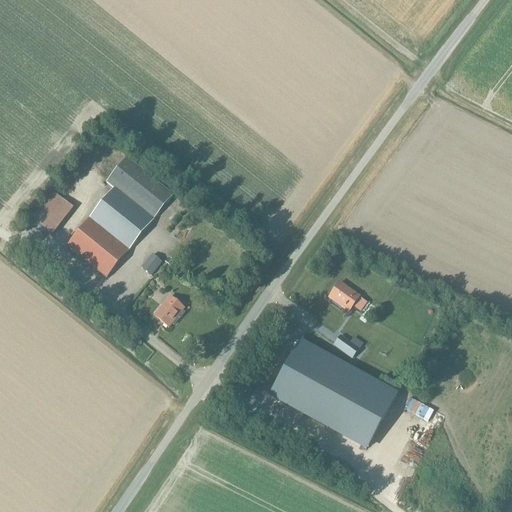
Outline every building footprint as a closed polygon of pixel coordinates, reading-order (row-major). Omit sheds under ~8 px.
[(106,183),(114,190),(153,221),(172,197),(126,159),(106,183)] [(153,221),(114,190),(89,221),(128,252),(153,221)] [(52,235),(73,209),(53,193),(32,220),(52,235)] [(128,252),(89,221),(67,248),(106,279),(128,252)] [(151,277),(161,264),(152,256),(141,269),(151,277)] [(167,258),(163,262),(167,266),(171,262),(167,258)] [(348,313),(359,298),(339,284),(328,299),(348,313)] [(168,329),(184,310),(169,298),(154,317),(168,329)] [(397,395),(300,342),(271,395),(368,448),(397,395)] [(383,470),(395,446),(389,443),(377,467),(383,470)]
